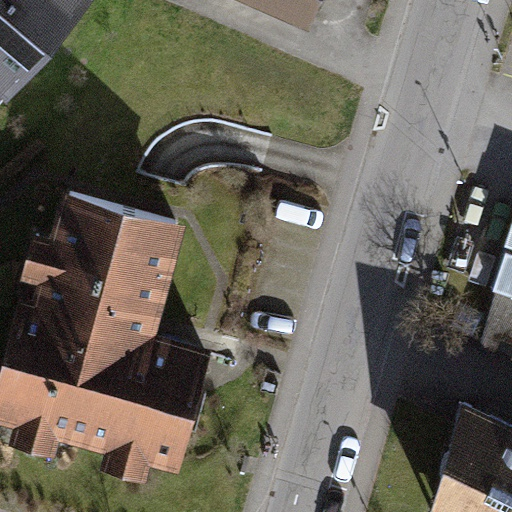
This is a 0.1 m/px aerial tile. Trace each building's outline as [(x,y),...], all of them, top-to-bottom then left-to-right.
[(0,0),(0,114),(101,0),(0,0)] [(268,0),(298,12),(302,0),(268,0)] [(186,223),(62,190),(48,240),(33,236),(22,279),(37,283),(31,303),(18,300),(0,365),(0,421),(13,425),(9,443),(56,456),(60,438),(105,450),(100,467),(148,480),(152,463),(179,470),(212,347),(157,333),(186,223)] [(511,230),(509,237),(491,230),(470,278),(511,296),(511,230)] [(511,511),(511,425),(464,402),(431,511),(511,511)]
